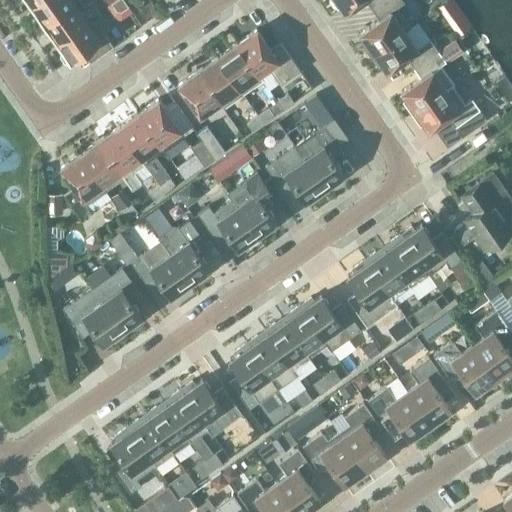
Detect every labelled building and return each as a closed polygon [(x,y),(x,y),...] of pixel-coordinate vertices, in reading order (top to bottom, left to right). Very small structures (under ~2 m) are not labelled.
[(32,0),(28,3),(41,22),(72,0),(32,0)] [(81,0),(72,0),(41,22),(55,41),(91,15),(92,15),(100,10),(92,0),(91,0),(85,5),(81,0)] [(128,5),(124,0),(112,0),(110,2),(116,9),(121,10),(128,5)] [(151,0),(149,0),(138,8),(141,12),(146,20),(153,15),(159,11),(151,0)] [(332,0),(336,6),(340,4),(345,12),(361,0),(365,0),(371,8),(382,0),(332,0)] [(382,0),(371,8),(378,18),(359,31),(365,39),(361,41),(370,53),(404,29),(404,30),(410,26),(397,6),(404,1),(402,0),(382,0)] [(452,0),(447,0),(438,7),(458,36),(472,26),(452,0)] [(91,15),(55,41),(61,50),(60,55),(64,61),(69,62),(74,58),(73,57),(82,50),(89,61),(113,44),(92,15),(91,15)] [(256,28),(236,42),(257,73),(258,73),(267,66),(279,83),(299,69),(280,41),(270,48),(256,28)] [(417,48),(404,30),(404,29),(370,53),(378,65),(381,63),(387,71),(406,57),(413,67),(438,49),(430,39),(417,48)] [(454,38),(438,49),(445,60),(446,62),(463,50),(454,38)] [(236,42),(216,56),(242,93),(262,78),(258,73),(257,73),(236,42)] [(438,49),(413,67),(420,77),(401,90),(406,98),(403,100),(411,112),(451,84),(452,84),(454,83),(440,64),(445,60),(438,49)] [(242,93),(216,56),(197,69),(219,100),(218,101),(222,106),(242,93)] [(219,100),(197,69),(177,84),(199,114),(218,101),(219,100)] [(494,81),(510,101),(510,102),(511,99),(511,85),(503,74),(494,81)] [(464,102),(452,84),(451,84),(411,112),(419,124),(423,121),(428,129),(447,116),(461,135),(486,118),(471,97),(464,102)] [(276,100),(282,108),(293,101),(287,92),(276,100)] [(316,92),(305,100),(322,124),(333,116),(316,92)] [(137,112),(163,148),(193,127),(175,101),(165,108),(157,97),(137,112)] [(276,100),(268,105),(274,114),(282,108),(276,100)] [(274,114),(268,105),(257,113),(263,122),(274,114)] [(137,112),(118,125),(144,162),(163,148),(137,112)] [(263,122),(257,113),(246,121),(252,130),(263,122)] [(322,124),(294,144),(326,189),(338,181),(335,178),(343,172),(327,150),(347,136),(333,116),(322,124)] [(144,162),(118,125),(99,139),(125,176),(124,176),(131,186),(140,179),(133,170),(144,162)] [(207,125),(196,132),(214,157),(224,149),(207,125)] [(214,157),(196,132),(186,139),(204,164),(214,157)] [(244,143),(245,145),(252,154),(264,145),(258,136),(256,134),(244,143)] [(125,176),(99,139),(79,152),(105,189),(124,176),(125,176)] [(326,189),(294,144),(264,165),(278,185),(289,178),(304,200),(312,194),(314,197),(326,189)] [(105,189),(79,152),(59,166),(73,185),(63,192),(80,217),(91,210),(86,202),(105,189)] [(256,170),(226,191),(231,197),(258,237),(270,228),(268,225),(275,220),(266,206),(260,198),(270,191),(256,170)] [(478,181),(479,182),(461,194),(473,211),(463,219),(464,220),(452,228),(463,243),(474,235),(483,248),(511,227),(511,226),(500,209),(511,200),(511,199),(492,171),(478,181)] [(169,175),(158,182),(165,191),(176,184),(169,175)] [(185,206),(193,201),(196,190),(190,181),(187,183),(175,191),(185,206)] [(165,191),(158,182),(147,190),(154,199),(165,191)] [(62,211),(61,192),(46,193),(44,193),(45,206),(45,209),(45,214),(47,214),(48,214),(62,213),(62,211)] [(246,245),(258,237),(231,197),(212,210),(208,204),(197,212),(211,232),(221,225),(237,247),(244,242),(246,245)] [(126,218),(137,211),(131,202),(120,210),(126,218)] [(159,239),(191,284),(203,276),(200,272),(208,267),(193,245),(203,238),(189,218),(177,226),(173,225),(161,234),(160,238),(159,239)] [(421,266),(426,273),(438,290),(451,281),(438,264),(445,259),(449,265),(461,257),(455,249),(446,237),(436,244),(421,223),(413,228),(411,225),(399,233),(422,265),(421,266)] [(109,240),(119,253),(131,245),(121,231),(109,240)] [(455,231),(446,237),(455,249),(463,243),(455,231)] [(390,244),(384,249),(404,278),(405,278),(409,284),(426,273),(421,266),(422,265),(399,233),(388,241),(390,244)] [(191,284),(159,239),(130,260),(144,280),(154,273),(169,295),(177,289),(179,292),(191,284)] [(404,278),(384,249),(377,253),(375,250),(364,258),(391,297),(392,297),(409,284),(405,278),(404,278)] [(391,297),(364,258),(352,266),(354,269),(347,275),(362,297),(352,304),(366,324),(396,303),(392,297),(391,297)] [(44,280),(52,290),(80,270),(72,260),(44,280)] [(469,274),(459,260),(449,267),(458,281),(469,274)] [(92,286),(124,331),(135,323),(133,320),(141,315),(125,293),(135,285),(121,265),(92,286)] [(476,272),(483,282),(492,275),(485,265),(476,272)] [(492,278),(481,286),(489,298),(501,290),(492,278)] [(124,331),(92,286),(62,307),(76,327),(86,320),(102,342),(109,337),(112,340),(124,331)] [(481,286),(471,293),(479,305),(489,298),(481,286)] [(313,299),(310,295),(299,304),(322,336),(326,343),(330,349),(360,328),(346,308),(336,315),(320,293),(313,299)] [(422,304),(430,314),(440,307),(433,296),(422,304)] [(290,315),(283,319),(304,348),(309,355),(326,343),(322,336),(299,304),(288,311),(290,315)] [(430,314),(422,304),(412,311),(419,322),(430,314)] [(471,342),(497,379),(511,370),(508,366),(511,363),(511,356),(500,339),(511,331),(511,333),(511,330),(496,307),(474,322),(483,334),(471,342)] [(388,330),(395,339),(413,327),(406,318),(388,330)] [(304,348),(283,319),(277,324),(274,321),(263,329),(265,332),(266,332),(291,368),(291,367),(309,355),(304,348)] [(387,330),(375,338),(382,348),(394,340),(387,330)] [(257,333),(246,341),(277,386),(295,374),(291,367),(291,368),(266,332),(265,332),(259,337),(257,333)] [(415,333),(403,342),(404,342),(411,353),(423,345),(416,334),(415,333)] [(497,379),(471,342),(460,350),(452,338),(432,352),(449,375),(458,368),(474,390),(481,385),(484,389),(497,379)] [(362,347),(370,357),(379,351),(380,350),(372,340),(362,347)] [(244,380),(234,387),(248,407),(277,386),(246,341),(234,349),(236,353),(229,358),(244,380)] [(403,384),(432,425),(446,416),(443,412),(450,407),(434,385),(444,378),(428,355),(408,369),(414,377),(403,384)] [(322,374),(330,385),(340,378),(332,367),(322,374)] [(370,381),(363,371),(353,378),(360,388),(370,381)] [(330,385),(322,374),(312,382),(319,392),(330,385)] [(432,425),(403,384),(396,375),(385,383),(386,385),(367,398),(383,421),(393,414),(408,436),(416,431),(418,435),(432,425)] [(208,427),(207,427),(211,433),(242,412),(227,392),(217,399),(202,377),(194,382),(192,379),(180,387),(208,427)] [(356,390),(349,381),(344,385),(340,387),(347,397),(356,390)] [(207,427),(208,427),(180,387),(169,395),(171,398),(164,403),(190,439),(207,427)] [(294,394),(301,405),(312,397),(304,387),(294,394)] [(338,430),(366,471),(380,462),(377,458),(384,453),(369,431),(379,424),(363,401),(343,415),(349,422),(338,430)] [(144,413),(146,416),(147,415),(172,451),(190,439),(164,403),(158,408),(156,405),(144,413)] [(318,403),(286,425),(290,432),(322,409),(318,403)] [(147,415),(146,416),(140,420),(138,417),(127,425),(155,464),(172,451),(147,415)] [(155,464),(127,425),(115,433),(117,436),(110,442),(125,464),(115,471),(129,491),(141,483),(136,477),(155,464)] [(366,471),(338,430),(326,438),(321,430),(301,444),(318,467),(327,460),(343,482),(350,477),(353,481),(366,471)] [(281,431),(256,448),(265,461),(289,444),(281,431)] [(274,479),(297,511),(308,511),(315,508),(312,504),(319,499),(303,476),(313,469),(297,446),(277,460),(285,472),(274,479)] [(214,451),(203,458),(211,469),(221,461),(214,451)] [(203,458),(193,465),(200,476),(211,469),(203,458)] [(220,471),(227,482),(237,475),(230,464),(220,471)] [(195,483),(185,469),(167,482),(177,497),(195,483)] [(217,489),(227,482),(220,471),(209,479),(217,489)] [(297,511),(274,479),(264,487),(256,476),(236,490),(251,511),(253,511),(262,506),(266,511),(297,511)] [(511,511),(511,491),(502,498),(511,511)] [(197,509),(199,511),(245,511),(232,493),(212,506),(209,501),(197,509)] [(186,511),(188,511),(178,497),(157,511),(186,511)]
